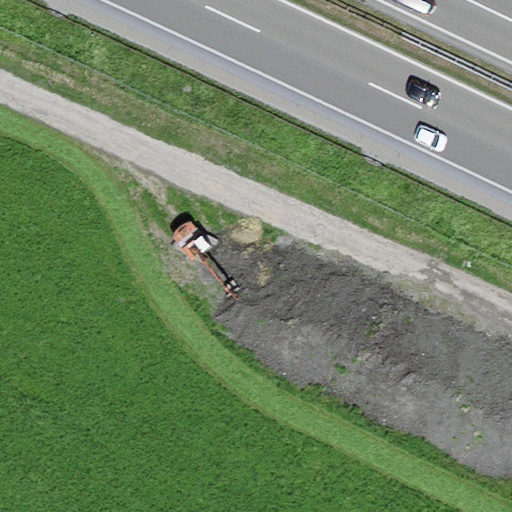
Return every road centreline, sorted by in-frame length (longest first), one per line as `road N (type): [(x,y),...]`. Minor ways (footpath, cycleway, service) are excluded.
road 1 (track): [(511,320),(0,92)]
road 2 (motorway): [(185,0),(511,153)]
